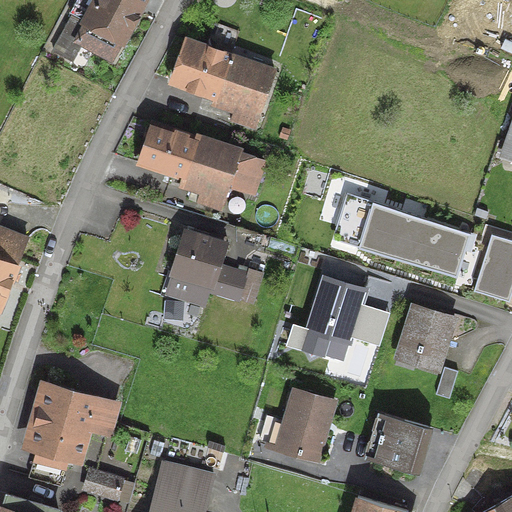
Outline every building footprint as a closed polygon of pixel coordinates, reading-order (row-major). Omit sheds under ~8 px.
[(120,43),(143,0),(93,0),(93,2),(88,0),(75,0),(68,14),(83,22),(78,31),(66,24),(52,52),(59,56),(69,37),(73,40),(73,41),(111,61),(120,43)] [(186,42),(171,82),(235,104),(229,121),(252,129),(272,73),(249,65),(251,59),(245,57),(243,62),(186,42)] [(249,193),(260,161),(152,124),(150,130),(145,128),(142,136),(147,138),(138,164),(175,176),(174,179),(182,182),(183,179),(202,185),(196,202),(219,210),(227,186),(249,193)] [(0,300),(25,239),(0,229),(0,300)] [(208,291),(215,269),(223,245),(184,233),(165,292),(203,305),(207,291),(208,291)] [(244,278),(215,269),(208,291),(251,305),(257,284),(243,280),(244,278)] [(342,359),(349,338),(364,290),(323,277),(301,349),(306,351),(310,358),(317,354),(338,361),(342,359)] [(436,370),(437,366),(452,318),(412,305),(397,352),(417,358),(415,364),(436,370)] [(370,374),(378,347),(354,340),(345,367),(370,374)] [(447,399),(456,372),(442,368),(434,395),(447,399)] [(107,433),(115,405),(45,385),(27,446),(36,448),(66,457),(78,461),(88,427),(107,433)] [(275,447),(315,460),(333,402),(292,390),(283,421),(265,415),(259,437),(277,442),(275,447)] [(370,458),(414,471),(426,428),(383,415),(370,458)] [(58,487),(66,457),(36,448),(27,477),(58,487)] [(147,511),(202,511),(212,477),(161,464),(147,511)] [(121,480),(94,472),(88,491),(115,500),(121,480)] [(511,511),(511,494),(481,511),(511,511)] [(0,511),(55,511),(56,511),(5,495),(0,511)] [(404,511),(405,511),(357,496),(351,511),(404,511)]
